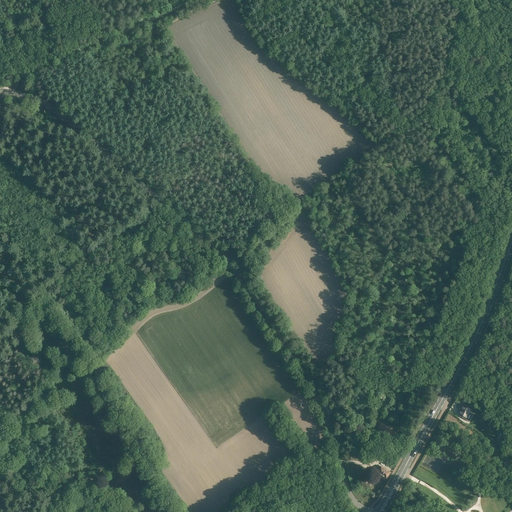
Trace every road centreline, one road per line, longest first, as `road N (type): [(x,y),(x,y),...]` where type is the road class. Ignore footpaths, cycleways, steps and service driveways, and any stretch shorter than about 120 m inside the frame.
road 1 (unclassified): [(367,511),(349,495),(312,388),(225,257),(112,153),(48,106),(0,90)]
road 2 (secondary): [(380,511),(467,359),(511,246)]
road 3 (track): [(449,283),(441,314),(379,345),(352,297),(341,329),(347,370),(333,410),(322,411)]
road 4 (track): [(94,386),(125,414),(141,472),(169,511)]
